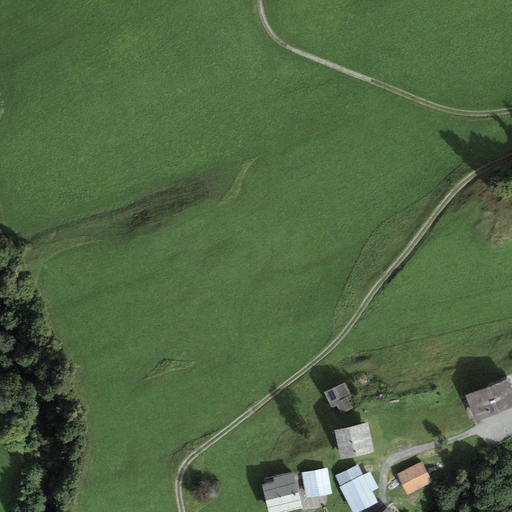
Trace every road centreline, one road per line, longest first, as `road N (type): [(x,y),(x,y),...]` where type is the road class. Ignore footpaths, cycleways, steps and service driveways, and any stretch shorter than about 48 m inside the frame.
road 1 (track): [(182,511),(180,475),(188,461),(329,349),(459,186),(511,156)]
road 2 (track): [(511,110),(440,108),(302,54),(274,37),(260,0)]
road 3 (residential): [(373,511),(391,459),(496,424)]
